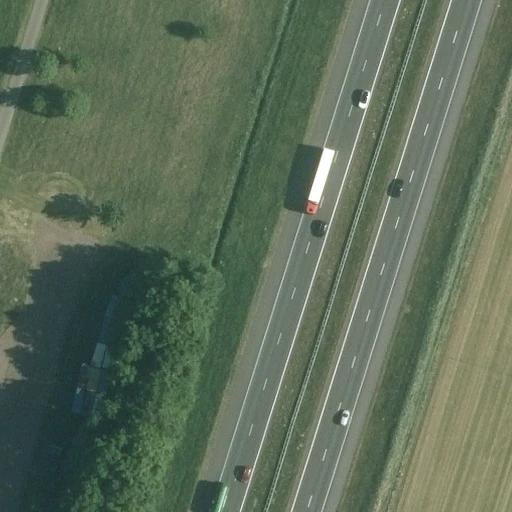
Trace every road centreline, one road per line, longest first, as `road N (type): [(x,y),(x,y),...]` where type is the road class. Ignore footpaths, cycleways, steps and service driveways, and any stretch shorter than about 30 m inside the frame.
road 1 (motorway): [(309,511),(468,0)]
road 2 (motorway): [(380,0),(221,511)]
